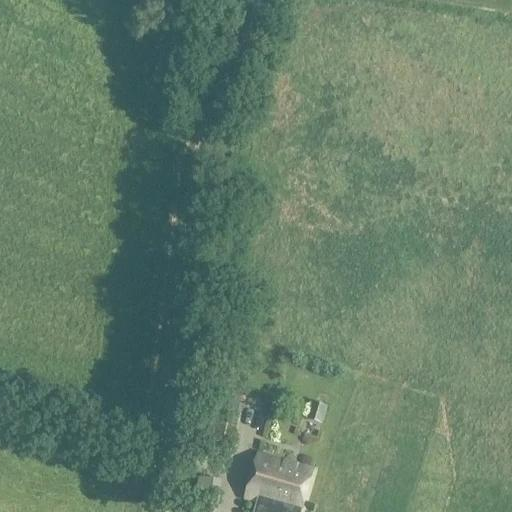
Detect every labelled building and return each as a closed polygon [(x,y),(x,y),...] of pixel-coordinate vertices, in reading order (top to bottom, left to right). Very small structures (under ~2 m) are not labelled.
[(313,400),(308,421),(324,425),(330,406),(313,400)] [(239,413),(220,408),(212,445),(234,450),(242,414),(239,413)] [(259,455),(251,484),(306,500),(314,472),(259,455)] [(218,511),(221,482),(198,479),(195,511),(218,511)] [(302,511),(306,500),(251,484),(246,500),(259,503),(256,511),(302,511)]
